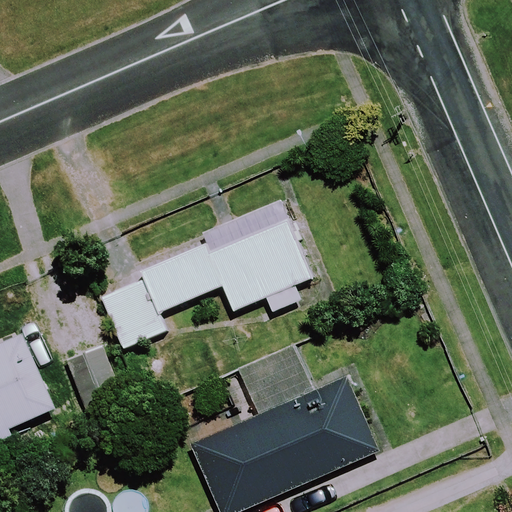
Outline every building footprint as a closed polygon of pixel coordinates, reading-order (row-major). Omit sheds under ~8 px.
[(146,278),(149,284),(105,302),(128,358),(172,340),(161,315),(226,288),(236,313),(268,300),(275,315),(319,297),(281,204),(203,236),(210,252),(146,278)] [(0,448),(17,441),(13,431),(55,412),(21,336),(0,345),(0,448)] [(235,375),(256,423),(188,453),(214,511),(248,511),(378,456),(347,384),(342,371),(309,386),(294,350),(235,375)] [(121,392),(109,354),(70,367),(82,404),(121,392)] [(190,394),(151,409),(165,447),(204,432),(190,394)]
